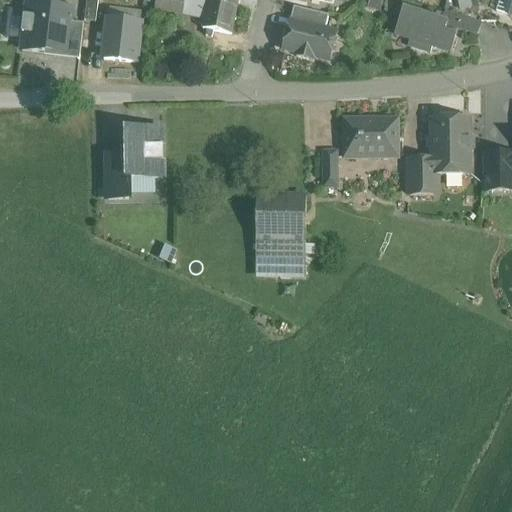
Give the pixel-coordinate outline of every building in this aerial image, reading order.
[(98,1),(93,0),(86,0),(84,21),(96,22),(98,1)] [(185,0),(157,0),(156,8),(183,14),(185,0)] [(194,0),(185,0),(183,14),(187,15),(187,13),(205,17),(203,30),(231,36),(237,9),(194,0)] [(194,0),(237,9),(238,0),(194,0)] [(478,6),(477,0),(458,0),(459,8),(478,6)] [(73,10),(50,7),(51,5),(28,2),(26,19),(25,18),(23,35),(24,35),(22,52),(45,54),(45,51),(64,53),(68,23),(72,23),(73,10)] [(329,17),(294,8),(290,23),(325,32),(329,17)] [(443,24),(404,11),(396,36),(411,41),(409,47),(431,53),(432,48),(451,54),(456,38),(453,37),(455,29),(455,28),(443,24)] [(481,24),(447,13),(443,24),(455,28),(455,29),(477,36),(481,24)] [(102,62),(142,63),(143,20),(103,19),(102,62)] [(325,32),(290,23),(283,51),(298,54),(297,58),(313,62),(314,58),(330,62),(337,35),(325,32)] [(79,56),(53,56),(52,79),(78,79),(79,56)] [(469,137),(469,121),(433,121),(433,161),(434,161),(434,177),(470,177),(469,154),(470,154),(474,149),(474,141),(470,137),(469,137)] [(397,122),(345,122),(346,159),(398,159),(397,122)] [(163,180),(163,132),(127,132),(128,180),(163,180)] [(337,153),(324,153),(324,176),(337,176),(337,153)] [(511,155),(486,156),(486,193),(511,192),(511,155)] [(434,177),(434,161),(433,161),(410,161),(410,197),(434,197),(434,177)] [(132,194),(131,201),(165,202),(166,181),(156,181),(156,195),(132,194)] [(306,199),(257,198),(256,259),(306,260),(306,199)]
